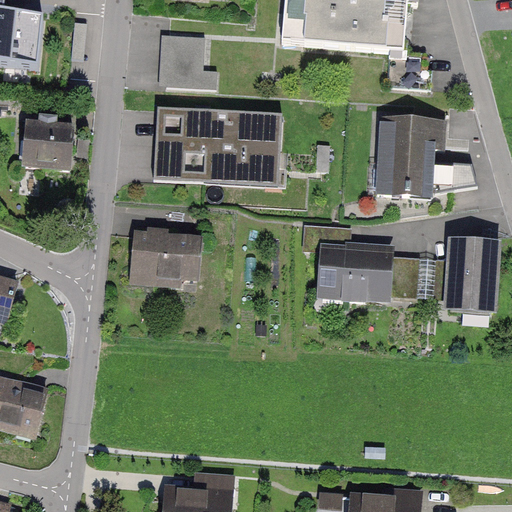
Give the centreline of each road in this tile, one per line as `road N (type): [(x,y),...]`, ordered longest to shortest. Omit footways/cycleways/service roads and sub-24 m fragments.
road 1 (residential): [(124,0),(96,291)]
road 2 (residential): [(96,291),(68,490)]
road 3 (residential): [(460,0),(511,192)]
